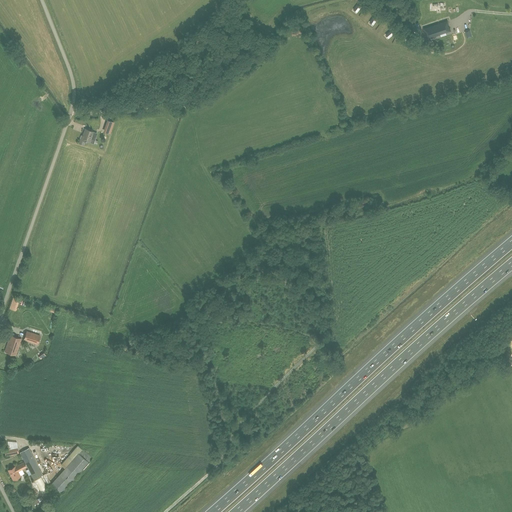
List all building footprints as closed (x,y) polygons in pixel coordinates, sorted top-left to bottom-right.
[(449,28),(448,24),(447,21),(442,23),(442,12),(447,12),(447,4),(431,4),(431,5),(427,5),(427,11),(431,11),(431,12),(438,12),(438,24),(424,29),(425,32),(426,35),(427,38),(450,31),(449,28)] [(418,23),(413,24),(413,25),(416,33),(421,31),(418,23)] [(94,144),(95,140),(91,139),(94,132),(85,129),(83,136),(82,135),(81,139),(94,144)] [(37,345),(40,336),(26,331),(23,340),(37,345)] [(21,339),(15,337),(10,335),(5,351),(16,355),(21,339)] [(49,487),(59,496),(92,458),(86,453),(88,451),(86,450),(85,451),(78,445),(61,464),(65,468),(49,487)] [(29,448),(20,453),(34,479),(43,475),(29,448)] [(15,466),(8,470),(13,480),(20,476),(18,471),(26,467),(24,462),(15,467),(15,466)] [(287,474),(290,476),(297,469),(294,467),(287,474)] [(44,503),(41,498),(32,503),(35,508),(44,503)]
